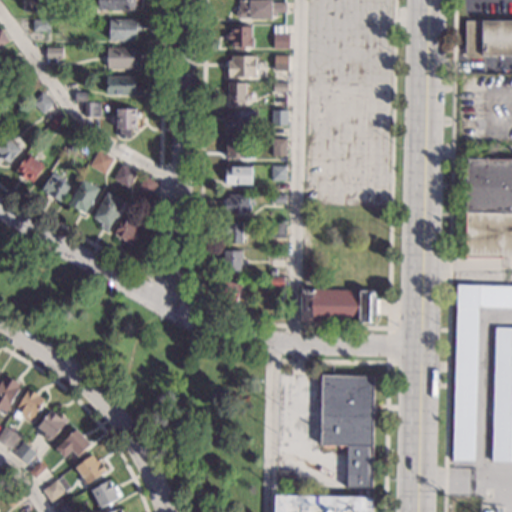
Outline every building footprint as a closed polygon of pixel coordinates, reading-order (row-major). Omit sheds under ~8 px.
[(44,0),(44,12),(21,12),(21,0),(44,0)] [(134,0),(134,11),(97,10),(97,0),(134,0)] [(272,4),(284,4),(284,13),(274,13),(274,17),(270,17),(270,19),(239,19),(236,17),(236,12),(239,10),(239,1),(272,1),(272,4)] [(133,23),(140,23),(140,32),(133,32),(134,41),(108,40),(108,37),(106,36),(106,32),(108,29),(108,20),(133,20),(133,23)] [(511,55),(483,55),(470,57),(464,57),(464,22),(480,20),(511,20),(511,55)] [(48,33),(31,32),(31,21),(48,21),(48,33)] [(250,28),(249,39),(252,39),(251,48),(244,47),(243,51),(238,51),(238,49),(229,48),(230,41),(225,40),(225,34),(229,35),(230,27),(250,28)] [(0,29),(0,46),(8,43),(1,29),(0,29)] [(287,49),(272,49),(272,34),(288,34),(287,49)] [(61,59),(46,58),(46,48),(47,48),(62,48),(61,59)] [(131,48),(131,56),(135,56),(134,70),(106,69),(106,48),(131,48)] [(14,52),(19,60),(7,68),(1,59),(14,52)] [(254,79),(226,78),(226,67),(224,67),(224,62),(230,62),(230,57),(255,57),(254,79)] [(286,71),(273,71),(273,57),(285,57),(287,57),(286,71)] [(134,87),(139,87),(139,95),(105,95),(106,77),(134,78),(134,87)] [(41,87),(31,96),(25,90),(35,80),(41,87)] [(243,96),(247,96),(247,102),(243,102),(243,104),(232,104),(232,101),(225,101),(225,83),(243,83),(243,96)] [(286,92),(271,92),(271,83),(286,84),(286,92)] [(86,103),(72,102),(72,92),(74,92),(87,92),(86,103)] [(50,103),(40,114),(30,104),(40,93),(50,103)] [(91,108),(98,108),(98,117),(82,117),(83,103),(91,103),(91,108)] [(134,116),(137,116),(137,122),(134,122),(133,130),(128,130),(128,138),(119,138),(119,130),(115,130),(115,109),(135,109),(134,116)] [(246,117),(251,117),(251,123),(248,123),(248,132),(225,132),(225,123),(222,123),(223,111),(246,112),(246,117)] [(285,126),(270,126),(271,111),(285,111),(285,126)] [(63,118),(54,131),(46,126),(55,113),(63,118)] [(80,140),(73,153),(64,148),(71,135),(80,140)] [(19,149),(8,163),(3,159),(1,161),(0,160),(0,139),(3,136),(19,149)] [(285,157),(270,157),(270,149),(268,149),(268,138),(285,138),(285,157)] [(243,141),(248,141),(248,147),(243,147),(243,159),(225,159),(225,140),(243,140),(243,141)] [(112,158),(103,174),(89,165),(98,150),(112,158)] [(42,165),(30,182),(25,179),(24,180),(18,176),(20,174),(15,171),(26,155),(42,165)] [(511,255),(507,255),(500,255),(500,258),(464,257),(466,158),(511,159),(511,255)] [(134,172),(126,187),(111,178),(120,164),(134,172)] [(284,181),(270,181),(270,167),(284,167),(284,181)] [(251,186),(221,186),(221,181),(225,181),(225,168),(251,168),(251,186)] [(64,181),(62,185),(67,188),(58,203),(40,191),(51,173),(64,181)] [(154,184),(146,198),(135,191),(143,178),(154,184)] [(97,189),(91,198),(92,202),(90,206),(88,206),(84,213),(83,212),(81,215),(75,212),(77,209),(68,204),(82,179),(97,189)] [(122,202),(115,214),(116,216),(114,219),(112,219),(106,230),(99,226),(101,223),(93,218),(107,194),(122,202)] [(246,206),(249,206),(248,213),(223,213),(223,201),(227,201),(227,196),(247,196),(246,206)] [(283,205),(269,205),(269,196),(284,196),(283,205)] [(136,222),(133,227),(139,231),(131,245),(113,234),(120,221),(125,223),(129,217),(136,222)] [(241,244),(225,244),(225,236),(222,236),(222,223),(241,223),(241,244)] [(283,238),(268,238),(268,223),(284,224),(283,238)] [(238,273),(222,272),(222,251),(236,251),(239,251),(238,273)] [(317,266),(317,281),(302,280),(302,265),(317,266)] [(278,271),(278,278),(285,278),(285,288),(269,287),(269,270),(278,271)] [(240,288),(239,291),(242,293),(239,299),(236,298),(234,304),(219,298),(226,281),(240,288)] [(474,461),(452,460),(457,284),(506,285),(511,285),(511,308),(478,307),(474,461)] [(374,292),(373,318),(369,318),(369,324),(298,322),(299,290),(374,292)] [(511,461),(491,461),(495,328),(511,328),(511,461)] [(18,383),(16,387),(18,388),(5,411),(0,408),(0,379),(3,374),(18,383)] [(372,404),(376,404),(376,420),(372,420),(371,488),(345,487),(346,445),(319,444),(320,374),(373,376),(372,404)] [(43,398),(30,421),(20,416),(18,419),(12,416),(27,389),(43,398)] [(56,415),(59,412),(67,420),(51,437),(50,436),(47,440),(43,435),(45,433),(37,425),(51,411),(56,415)] [(18,436),(9,449),(0,443),(0,433),(4,427),(18,436)] [(89,444),(77,455),(72,449),(63,457),(54,447),(75,429),(89,444)] [(34,451),(25,462),(13,453),(23,441),(34,451)] [(97,459),(99,458),(102,461),(99,463),(105,471),(87,484),(86,482),(82,484),(78,479),(82,476),(75,466),(92,453),(97,459)] [(45,468),(43,470),(45,472),(37,481),(27,471),(37,460),(45,468)] [(292,485),(276,485),(276,471),(292,471),(292,485)] [(69,487),(50,501),(41,489),(59,475),(69,487)] [(112,486),(115,484),(121,496),(101,507),(100,505),(97,507),(94,502),(96,499),(90,489),(108,479),(112,486)] [(23,498),(9,507),(0,493),(0,491),(13,483),(23,498)] [(371,511),(274,511),(275,495),(372,497),(371,511)] [(71,511),(54,511),(53,510),(65,503),(71,511)]
